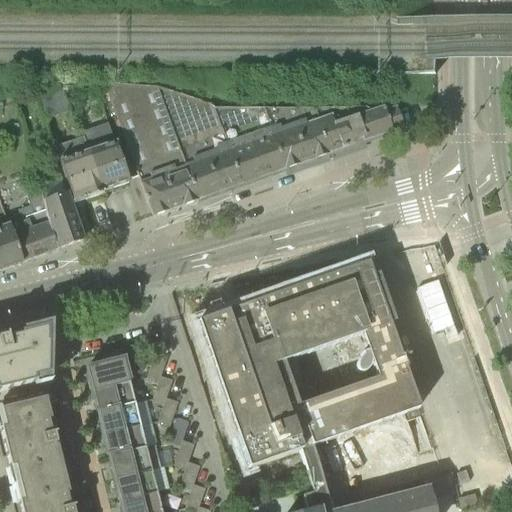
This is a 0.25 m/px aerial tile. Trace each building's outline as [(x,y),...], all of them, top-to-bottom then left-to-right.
[(70,83),(62,86),(66,95),(74,92),(70,83)] [(198,200),(155,87),(105,83),(152,217),(198,201),(198,200)] [(60,91),(58,85),(33,93),(43,122),(69,113),(61,90),(60,91)] [(281,171),(259,108),(240,108),(214,107),(213,105),(156,87),(155,87),(198,200),(281,171)] [(368,107),(311,108),(326,154),(403,128),(396,107),(383,111),(383,106),(368,111),(368,107)] [(308,162),(289,108),(259,108),(281,171),(282,172),(308,162)] [(327,156),(326,154),(311,108),(289,108),(308,162),(327,156)] [(86,151),(88,151),(102,191),(128,182),(108,125),(80,134),(86,151)] [(88,151),(86,151),(72,156),(67,143),(54,147),(74,203),(103,193),(102,191),(88,151)] [(56,251),(47,223),(40,191),(35,179),(26,183),(28,188),(24,189),(30,206),(18,211),(19,215),(5,220),(8,229),(20,264),(56,251)] [(47,223),(56,251),(83,241),(67,193),(50,199),(46,189),(40,191),(47,223)] [(0,271),(20,264),(8,229),(0,231),(0,271)] [(234,312),(225,315),(196,325),(201,339),(247,470),(297,453),(299,452),(306,475),(319,472),(311,448),(418,410),(414,398),(370,277),(366,263),(234,312)] [(47,328),(0,340),(0,391),(33,383),(33,379),(46,376),(47,328)] [(91,392),(128,383),(120,351),(101,355),(103,366),(86,370),(91,392)] [(146,379),(158,383),(160,377),(166,359),(154,355),(146,379)] [(151,401),(163,405),(164,405),(166,399),(172,381),(160,377),(158,383),(151,401)] [(134,405),(128,383),(91,392),(97,414),(134,405)] [(177,403),(166,399),(164,405),(163,405),(157,423),(169,427),(177,403)] [(72,511),(44,400),(0,410),(0,414),(4,429),(0,429),(0,432),(9,469),(14,468),(22,502),(18,503),(20,511),(72,511)] [(134,405),(97,414),(102,436),(139,427),(134,405)] [(168,443),(179,447),(180,447),(182,442),(188,424),(176,420),(168,443)] [(139,427),(102,436),(108,458),(145,449),(139,427)] [(173,466),(185,470),(187,463),(193,446),(182,442),(180,447),(179,447),(173,466)] [(145,449),(108,458),(113,480),(150,471),(145,449)] [(179,487),(191,491),(193,486),(199,467),(187,463),(185,470),(179,487)] [(307,511),(430,511),(426,494),(380,505),(377,494),(369,464),(349,469),(320,476),(319,472),(306,475),(311,493),(302,496),(307,511)] [(150,471),(113,480),(119,503),(156,493),(150,471)] [(184,509),(191,511),(196,511),(198,508),(204,490),(193,486),(191,491),(184,509)] [(160,511),(156,493),(119,503),(121,511),(160,511)] [(474,495),(457,499),(460,509),(476,505),(474,495)]
